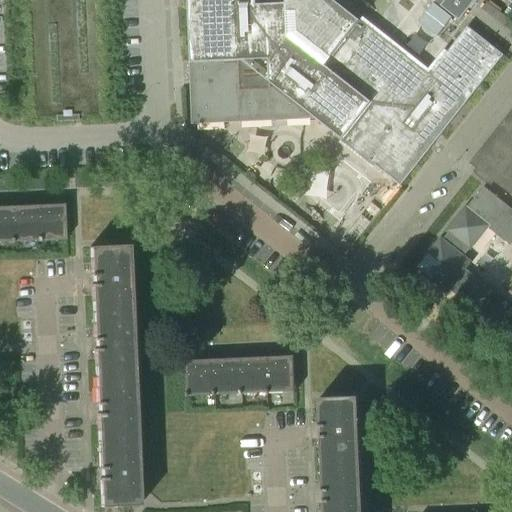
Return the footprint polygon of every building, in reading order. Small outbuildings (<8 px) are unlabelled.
[(187,0),(190,63),(198,62),(198,72),(194,72),(196,119),(310,114),(400,185),(435,141),(432,138),(438,130),(441,133),(503,55),(467,26),(428,75),(333,0),(187,0)] [(432,0),(458,20),(474,1),(472,0),(432,0)] [(452,18),(433,3),(418,22),(437,37),(452,18)] [(511,110),(470,164),(476,169),(474,172),(473,173),(491,187),(494,183),(511,196),(511,195),(511,110)] [(511,210),(484,188),(467,209),(465,208),(448,230),(449,232),(442,241),(440,240),(429,254),(438,261),(439,270),(432,279),(446,290),(447,289),(456,296),(455,298),(477,315),(495,293),(464,268),(469,262),(463,257),(487,226),(509,244),(511,239),(511,210)] [(63,204),(0,206),(0,243),(64,240),(63,204)] [(350,248),(370,222),(360,215),(340,240),(350,248)] [(89,247),(100,507),(139,505),(128,246),(89,247)] [(36,319),(35,302),(17,303),(18,320),(36,319)] [(186,397),(294,393),(293,356),(185,361),(186,397)] [(431,374),(422,387),(440,400),(449,387),(431,374)] [(323,511),(362,511),(358,397),(318,399),(323,511)]
